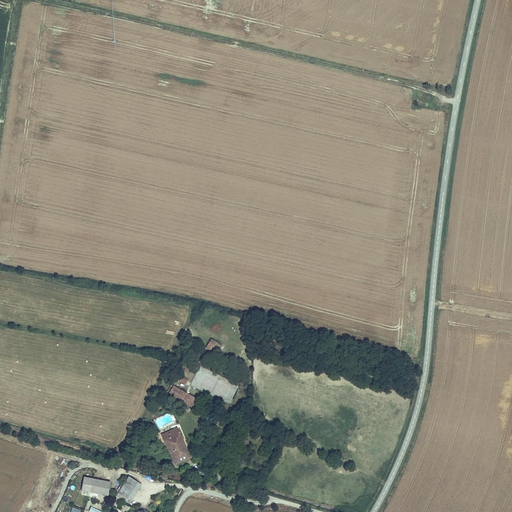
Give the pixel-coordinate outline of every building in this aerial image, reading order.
[(216,354),(220,348),(217,346),(218,343),(212,339),(207,348),(216,354)] [(227,385),(222,397),(233,401),(238,389),(227,385)] [(181,401),(192,408),(197,399),(174,387),(167,399),(178,405),(181,401)] [(176,443),(183,440),(177,428),(162,435),(176,464),(191,457),(188,451),(181,454),(176,443)] [(188,451),(183,440),(176,443),(181,454),(188,451)] [(82,491),(91,493),(93,479),(85,477),(82,491)] [(116,498),(124,503),(138,482),(129,477),(119,493),(117,496),(116,498)] [(91,493),(108,496),(111,482),(93,479),(91,493)]
